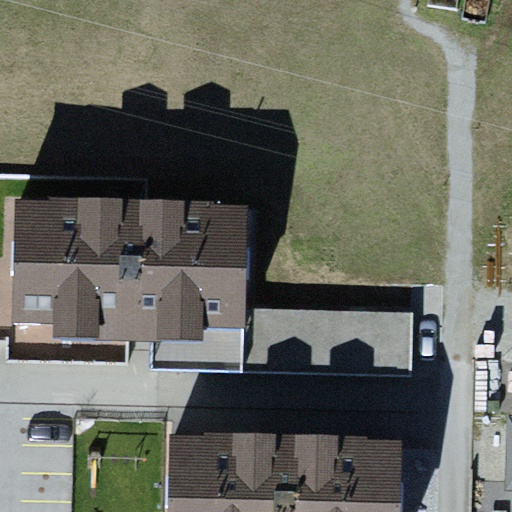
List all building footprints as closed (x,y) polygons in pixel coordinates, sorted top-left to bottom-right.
[(458,0),(427,0),(426,11),(457,14),(458,0)] [(57,202),(23,201),(21,323),(62,324),(62,341),(160,343),(160,372),(251,374),(252,310),(254,206),(223,205),(223,201),(57,198),(57,202)] [(422,313),(252,310),(251,374),(421,377),(422,313)] [(170,422),(73,420),(69,511),(167,511),(169,451),(170,422)] [(399,511),(400,456),(169,451),(167,511),(399,511)]
